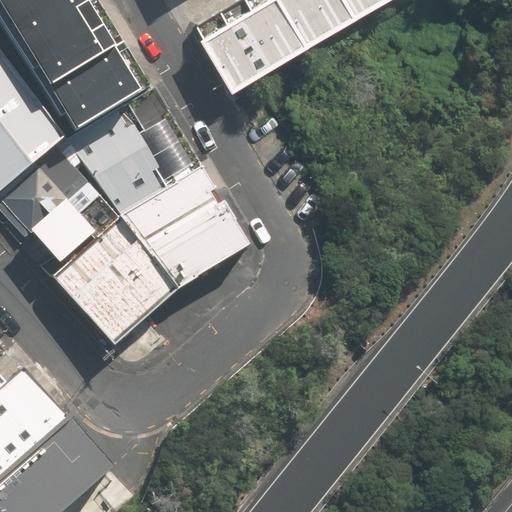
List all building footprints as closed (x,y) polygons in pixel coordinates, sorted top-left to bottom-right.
[(0,0),(0,56),(28,104),(31,101),(56,144),(132,99),(75,0),(0,0)] [(235,0),(196,23),(233,88),(380,0),(235,0)] [(0,187),(54,147),(0,74),(0,187)] [(49,191),(18,223),(116,343),(180,291),(252,248),(161,97),(33,173),(49,191)] [(0,478),(69,417),(25,368),(7,384),(0,389),(0,478)] [(0,511),(55,511),(111,464),(69,417),(0,478),(0,511)]
